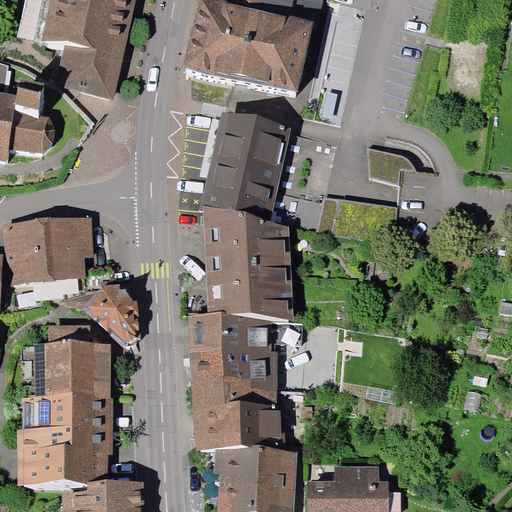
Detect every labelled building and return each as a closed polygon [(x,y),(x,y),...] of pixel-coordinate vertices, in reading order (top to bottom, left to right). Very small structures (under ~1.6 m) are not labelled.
[(74,90),(108,98),(130,0),(23,0),(14,42),(65,53),(58,86),(74,90)] [(304,0),(225,0),(221,18),(203,14),(202,15),(199,14),(195,31),(184,79),(207,83),(207,105),(223,109),(230,88),(293,100),(308,36),(307,36),(315,3),(304,0)] [(6,70),(0,68),(0,164),(5,166),(7,153),(40,159),(49,149),(51,136),(46,125),(37,124),(40,101),(17,98),(15,108),(0,105),(6,70)] [(203,217),(206,218),(281,233),(314,238),(334,149),(224,125),(203,217)] [(404,154),(367,146),(370,179),(399,187),(400,168),(417,170),(412,161),(404,154)] [(329,240),(392,249),(395,217),(336,208),(329,240)] [(206,218),(211,324),(300,328),(300,327),(286,326),(281,233),(206,218)] [(86,224),(42,228),(47,287),(61,286),(61,284),(76,283),(75,261),(88,261),(86,224)] [(9,290),(47,287),(42,228),(3,232),(9,290)] [(76,283),(61,284),(61,286),(63,307),(83,314),(122,350),(125,351),(128,351),(133,348),(135,346),(135,343),(130,292),(110,294),(107,272),(81,276),(82,282),(76,283)] [(245,388),(247,396),(271,397),(272,347),(299,349),(300,328),(211,324),(191,323),(194,389),(245,388)] [(28,404),(103,404),(104,351),(86,351),(86,336),(48,336),(48,351),(34,351),(35,401),(22,401),(22,404),(28,404)] [(194,389),(199,456),(287,459),(287,450),(278,450),(278,412),(271,412),(271,397),(247,396),(245,388),(194,389)] [(103,424),(103,404),(28,404),(29,424),(103,424)] [(68,438),(102,439),(103,424),(29,424),(29,429),(29,438),(68,438)] [(68,459),(68,438),(29,438),(0,437),(0,455),(22,455),(22,491),(61,492),(62,458),(68,459)] [(122,440),(102,439),(68,438),(68,459),(62,458),(61,492),(89,493),(102,492),(102,459),(112,459),(112,460),(122,460),(122,440)] [(292,459),(287,459),(199,456),(201,511),(288,511),(290,495),(289,495),(292,459)] [(305,511),(384,511),(384,491),(375,491),(375,476),(333,476),(333,492),(306,492),(305,511)] [(137,511),(136,491),(102,492),(89,493),(89,500),(72,501),(72,511),(137,511)]
